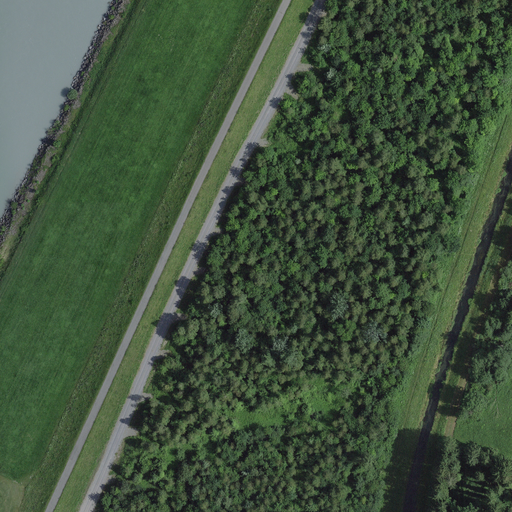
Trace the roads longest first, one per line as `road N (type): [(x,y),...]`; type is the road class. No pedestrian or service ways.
road 1 (track): [(289,0),(50,511)]
road 2 (track): [(84,511),(322,0)]
